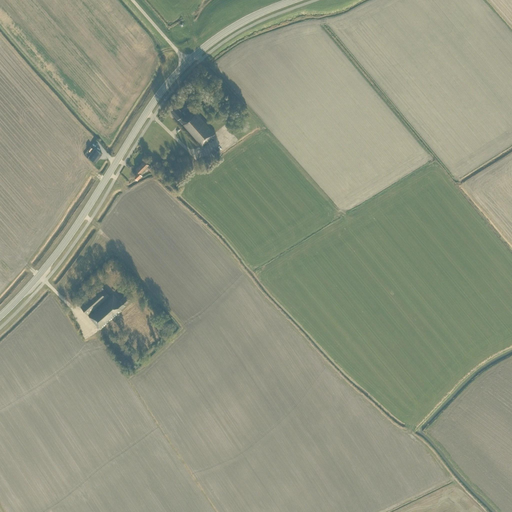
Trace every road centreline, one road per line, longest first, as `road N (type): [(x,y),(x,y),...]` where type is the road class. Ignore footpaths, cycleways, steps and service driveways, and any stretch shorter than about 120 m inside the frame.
road 1 (primary): [(0,315),(69,235),(186,62)]
road 2 (primary): [(186,62),(232,27),(293,0)]
